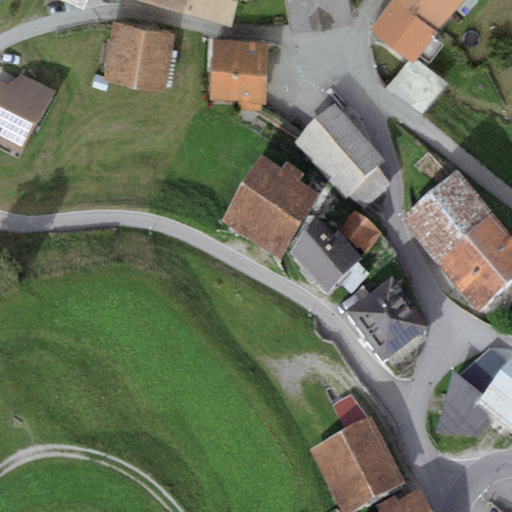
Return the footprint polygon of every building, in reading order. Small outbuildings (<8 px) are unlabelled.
[(88,0),(60,0),(84,11),(88,0)] [(183,0),(140,0),(180,12),(183,0)] [(236,0),(183,0),(180,12),(231,24),(236,0)] [(348,0),(285,0),(290,33),(352,25),(348,0)] [(445,85),(414,59),(438,32),(400,0),(393,0),(371,27),(410,61),(386,90),(417,117),(445,85)] [(465,0),(400,0),(438,32),(465,0)] [(173,35),(112,25),(103,80),(164,90),(173,35)] [(267,43),(212,41),(210,102),(239,103),(239,110),(260,111),(261,104),(265,105),(267,43)] [(10,93),(0,87),(0,152),(19,163),(56,100),(18,79),(10,93)] [(335,117),(297,150),(346,206),(384,173),(335,117)] [(262,170),(224,228),(282,265),(319,207),(299,194),(304,187),(287,176),(282,183),(262,170)] [(511,293),(511,251),(457,186),(405,231),(480,320),(511,293)] [(381,239),(355,217),(340,236),(366,257),(381,239)] [(317,236),(289,264),(329,304),(362,270),(339,247),(333,252),(317,236)] [(393,290),(348,320),(384,373),(429,343),(393,290)] [(476,403),(504,368),(485,351),(460,374),(452,370),(435,432),(481,437),(496,418),(476,403)] [(511,357),(504,368),(476,403),(496,418),(511,431),(511,357)] [(351,511),(406,482),(369,417),(309,450),(343,511),(351,511)] [(430,511),(417,490),(400,501),(396,493),(377,506),(380,510),(376,511),(430,511)]
